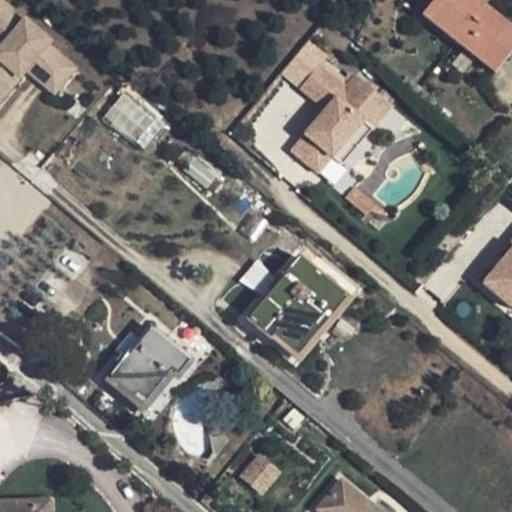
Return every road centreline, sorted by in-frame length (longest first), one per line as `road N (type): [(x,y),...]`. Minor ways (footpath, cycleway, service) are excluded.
road 1 (residential): [(0,138),(449,511)]
road 2 (residential): [(511,386),(249,162)]
road 3 (residential): [(212,511),(0,336)]
